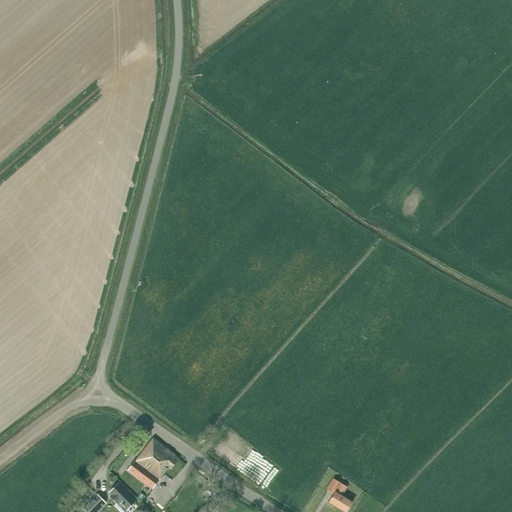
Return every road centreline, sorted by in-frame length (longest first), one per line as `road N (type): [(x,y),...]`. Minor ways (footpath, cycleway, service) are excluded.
road 1 (unclassified): [(93,399),(175,76),(175,0)]
road 2 (unclassified): [(275,511),(116,402),(93,399)]
